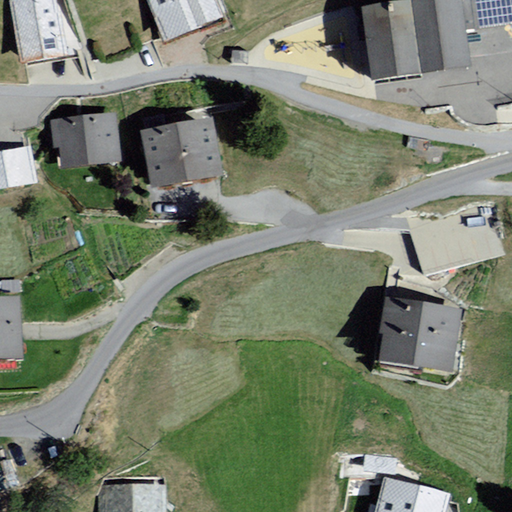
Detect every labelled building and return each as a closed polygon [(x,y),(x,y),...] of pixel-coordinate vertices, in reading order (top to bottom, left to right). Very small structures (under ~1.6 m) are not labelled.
[(57,0),(30,0),(9,4),(20,69),(67,61),(57,0)] [(212,0),(145,0),(163,46),(222,23),(212,0)] [(511,0),(467,0),(472,31),(511,24),(511,0)] [(471,73),(461,2),(414,9),(424,80),(471,73)] [(411,8),(362,15),(373,89),(422,82),(411,8)] [(115,118),(50,125),(56,175),(121,168),(115,118)] [(212,125),(142,138),(153,198),(223,184),(212,125)] [(26,152),(0,157),(0,198),(34,192),(26,152)] [(0,357),(25,356),(21,299),(0,300),(0,357)] [(390,301),(381,364),(455,374),(464,311),(390,301)] [(443,511),(448,494),(385,481),(379,511),(443,511)] [(164,511),(164,485),(99,488),(99,511),(164,511)]
